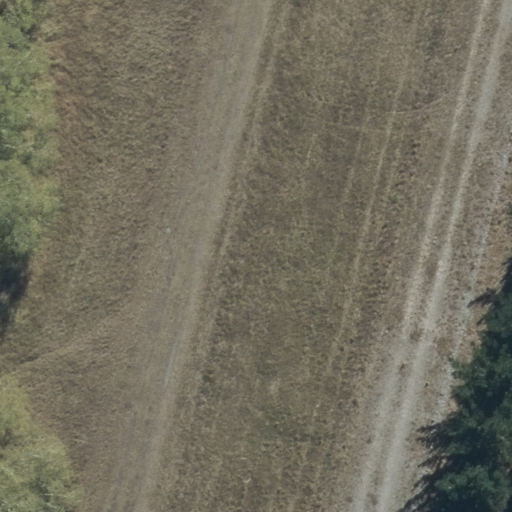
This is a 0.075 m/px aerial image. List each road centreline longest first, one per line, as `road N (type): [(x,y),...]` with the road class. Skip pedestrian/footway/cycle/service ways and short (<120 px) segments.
road 1 (track): [(134,511),(265,0)]
road 2 (track): [(505,0),(374,511)]
